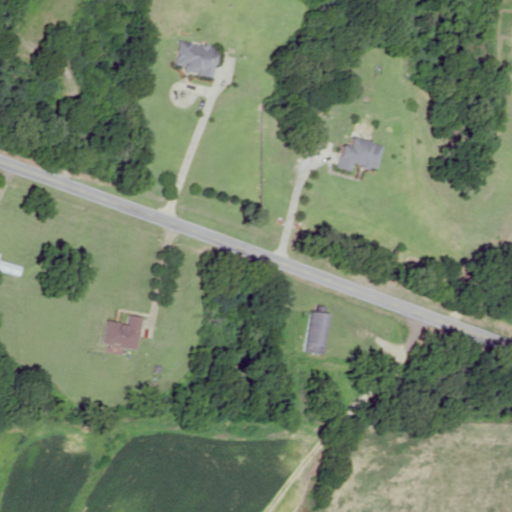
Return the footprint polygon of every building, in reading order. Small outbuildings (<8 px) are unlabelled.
[(206,75),(210,47),(173,41),(169,70),(206,75)] [(377,144),(344,138),(342,146),(335,145),(331,168),(346,171),(347,166),(373,170),(377,144)] [(0,271),(17,276),(19,266),(0,261),(0,271)] [(297,352),(317,356),(325,315),(306,312),(297,352)] [(102,322),(98,344),(132,350),(138,318),(124,315),(123,325),(102,322)]
